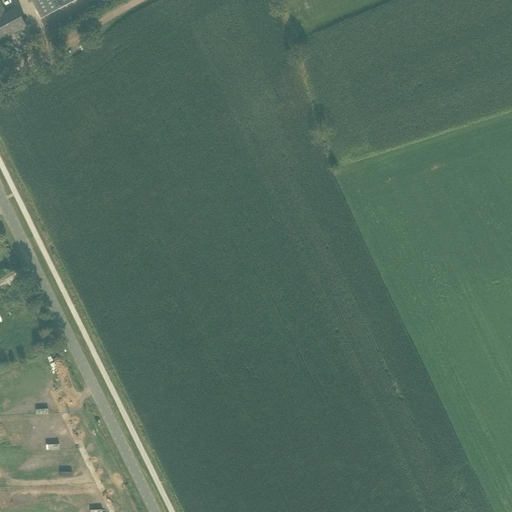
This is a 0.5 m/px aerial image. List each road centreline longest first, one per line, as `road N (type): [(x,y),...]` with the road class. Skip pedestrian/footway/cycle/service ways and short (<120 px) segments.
road 1 (tertiary): [(154,511),(0,194)]
road 2 (track): [(0,79),(157,0)]
